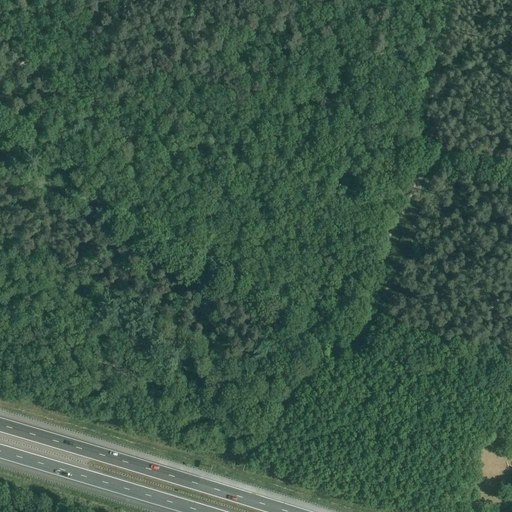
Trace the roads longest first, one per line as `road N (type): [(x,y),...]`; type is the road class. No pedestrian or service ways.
road 1 (unknown): [(0,326),(43,315),(86,354),(228,410),(254,401),(271,362),(287,355),(357,358),(403,339),(452,347),(511,289)]
road 2 (track): [(295,325),(0,164)]
road 3 (motorway): [(283,511),(0,425)]
road 4 (motorway): [(0,452),(200,511)]
road 5 (track): [(443,147),(421,176),(365,330)]
